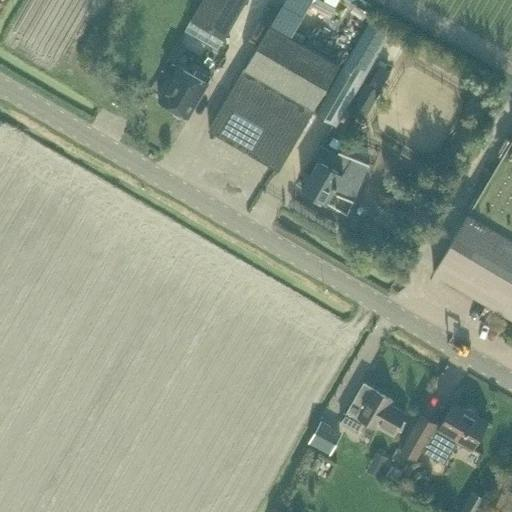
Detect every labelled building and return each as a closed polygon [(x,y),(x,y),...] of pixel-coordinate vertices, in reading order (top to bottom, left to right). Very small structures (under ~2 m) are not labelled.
[(218,49),(246,0),(203,0),(186,30),(218,49)] [(334,122),(358,79),(386,31),(369,21),(317,112),(334,122)] [(314,106),(338,66),(271,24),(208,129),(280,170),(315,111),(316,107),(314,106)] [(189,119),(210,82),(179,63),(158,100),(189,119)] [(362,119),(378,91),(368,85),(352,113),(362,119)] [(511,140),(434,272),(511,318),(511,140)] [(318,161),(302,188),(326,202),(333,191),(353,200),(368,164),(339,152),(338,154),(322,145),(314,158),(318,161)] [(395,436),(408,412),(392,403),(394,399),(364,381),(340,423),(358,433),(365,421),(377,428),(378,426),(395,436)] [(458,442),(472,450),(488,422),(454,402),(441,424),(424,414),(402,451),(417,459),(422,450),(445,463),(458,442)] [(331,454),(343,431),(321,419),(309,442),(331,454)] [(375,453),(372,459),(384,465),(387,459),(375,453)] [(474,506),(470,511),(483,511),(490,501),(473,491),(467,502),(474,506)]
